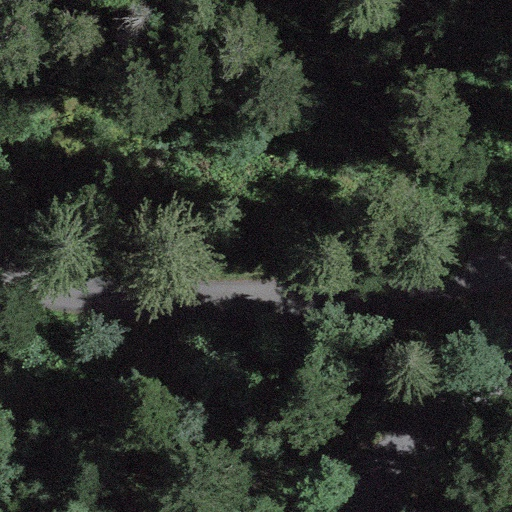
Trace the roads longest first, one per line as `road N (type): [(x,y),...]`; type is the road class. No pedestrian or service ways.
road 1 (unclassified): [(511,271),(244,297),(121,296),(0,276)]
road 2 (unclassified): [(361,511),(407,458),(511,366)]
